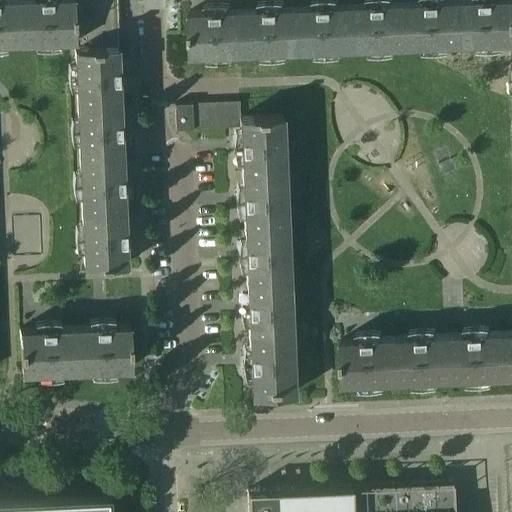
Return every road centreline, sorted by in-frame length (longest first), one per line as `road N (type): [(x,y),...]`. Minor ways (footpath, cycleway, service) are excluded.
road 1 (residential): [(163,434),(187,361),(179,153),(160,126),(154,0)]
road 2 (residential): [(163,434),(511,419)]
road 3 (residential): [(163,434),(148,424),(36,417),(27,423)]
road 4 (residential): [(27,423),(111,439),(163,434)]
